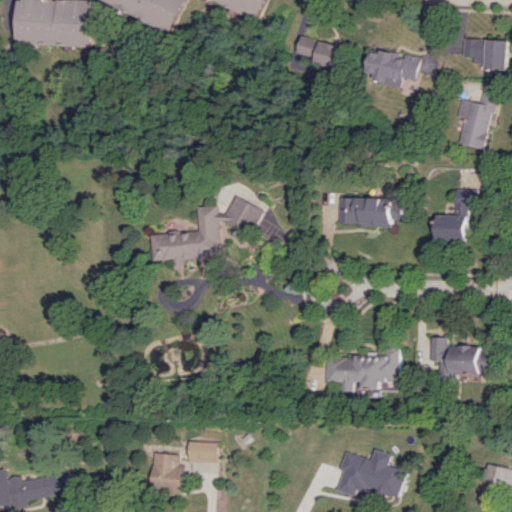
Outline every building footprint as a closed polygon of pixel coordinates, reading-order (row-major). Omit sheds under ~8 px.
[(20,0),(92,0),(91,45),(19,41),(20,0)] [(184,0),(168,32),(105,0),(184,0)] [(263,0),(254,19),(216,0),(263,0)] [(296,51),(313,57),(312,62),(337,69),(343,48),(301,35),(296,51)] [(507,68),(507,39),(462,38),(462,67),(507,68)] [(420,57),(369,46),(363,77),(401,86),(403,77),(415,80),(420,57)] [(459,143),(485,149),(497,94),(482,91),(479,102),(461,98),(456,116),(465,118),(459,143)] [(437,214),(436,239),(468,239),(468,206),(479,206),(479,190),(455,189),(455,214),(437,214)] [(156,232),(157,259),(179,258),(179,269),(189,268),(189,258),(216,258),(223,242),(222,221),(253,233),(264,206),(236,195),(228,213),(220,210),(220,205),(201,206),(201,231),(156,232)] [(397,196),(341,197),(342,222),(363,222),(363,227),(394,226),(394,219),(398,219),(397,196)] [(496,373),(496,345),(447,346),(447,336),(430,337),(430,361),(441,361),(441,373),(496,373)] [(401,390),(402,355),(332,352),(331,384),(346,385),(346,391),(357,392),(357,384),(371,384),(371,395),(382,395),(382,389),(401,390)] [(190,460),(220,461),(220,441),(190,440),(190,460)] [(348,451),(343,469),(345,470),(340,490),(359,495),(360,490),(371,492),(372,490),(402,498),(409,470),(391,465),(394,453),(377,448),(374,458),(348,451)] [(186,464),(179,463),(180,454),(155,451),(150,488),(182,491),(186,464)] [(511,486),(511,465),(487,465),(486,486),(511,486)] [(0,508),(25,505),(24,499),(69,493),(66,471),(19,479),(18,475),(5,477),(9,498),(0,499),(0,489),(4,489),(2,476),(0,475),(0,508)]
